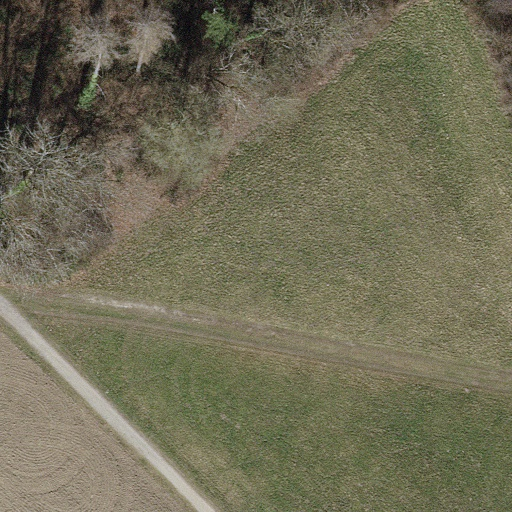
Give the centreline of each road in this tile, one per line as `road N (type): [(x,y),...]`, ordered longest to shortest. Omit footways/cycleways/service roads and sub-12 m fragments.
road 1 (track): [(0,287),(511,366)]
road 2 (track): [(0,309),(205,511)]
